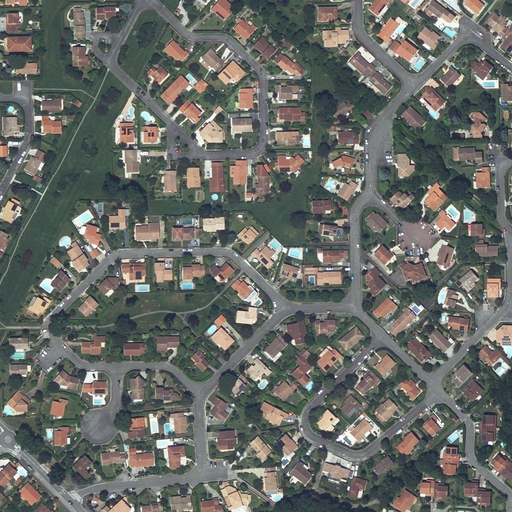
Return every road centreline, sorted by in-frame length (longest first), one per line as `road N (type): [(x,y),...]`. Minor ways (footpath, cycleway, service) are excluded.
road 1 (residential): [(140,0),(111,63),(207,155),(247,155),(261,146),(261,73),(229,40),(189,35),(153,2)]
road 2 (residential): [(286,310),(229,253),(115,256),(51,326),(76,362),(115,366)]
road 3 (residential): [(383,336),(310,407),(309,434),(359,454),(437,391)]
road 4 (residential): [(511,235),(505,307),(430,384)]
road 5 (residential): [(437,391),(469,424),(471,460),(509,500)]
road 6 (residential): [(71,501),(95,488),(196,472)]
road 7 (residential): [(413,86),(372,136),(367,194)]
road 8 (residential): [(200,396),(286,310)]
road 9 (residential): [(0,98),(19,99),(27,110),(25,142),(0,193)]
